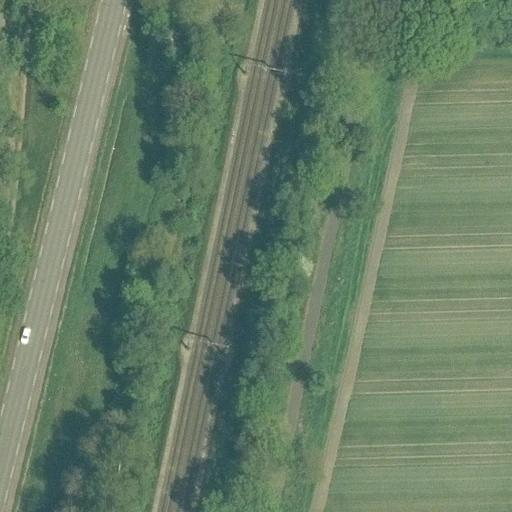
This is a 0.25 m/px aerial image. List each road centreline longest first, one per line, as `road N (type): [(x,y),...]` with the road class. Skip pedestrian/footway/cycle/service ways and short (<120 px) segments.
road 1 (secondary): [(0,468),(113,0)]
road 2 (unclassified): [(274,511),(352,104)]
